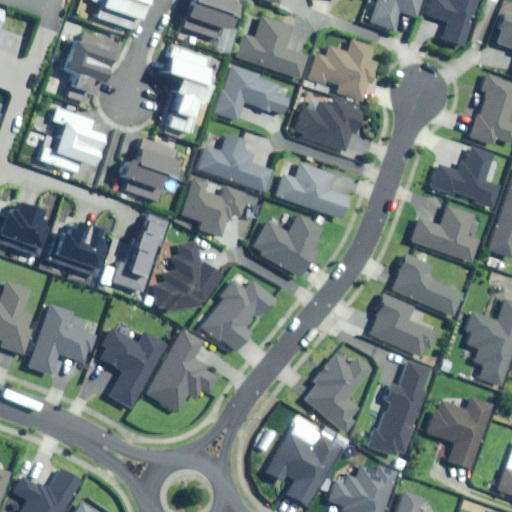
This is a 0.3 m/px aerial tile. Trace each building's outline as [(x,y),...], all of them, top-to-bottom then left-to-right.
[(139,0),(96,0),(90,18),(129,31),(139,0)] [(229,19),(234,4),(228,2),(228,0),(183,0),(182,5),(174,32),(215,45),(219,31),(225,33),(229,19)] [(418,0),(374,0),(366,23),(388,32),(395,12),(411,19),(418,0)] [(444,0),(444,2),(437,0),(428,0),(422,17),(442,23),(436,40),(457,47),(473,0),(444,0)] [(509,49),(507,54),(511,55),(511,67),(509,75),(511,75),(511,13),(510,17),(500,14),(490,43),(509,49)] [(288,28),(258,17),(256,24),(245,20),(232,57),(294,80),(302,57),(280,49),(288,28)] [(80,104),(81,100),(90,103),(104,62),(111,64),(118,44),(80,31),(77,41),(68,38),(55,75),(64,78),(61,88),(64,89),(61,97),(80,104)] [(332,96),(356,106),(374,64),(366,60),(370,50),(347,40),(342,53),(326,46),(322,56),(315,53),(304,80),(320,86),(322,81),(336,87),(332,96)] [(195,112),(191,110),(194,103),(198,105),(206,82),(200,80),(208,59),(168,44),(158,71),(173,76),(167,92),(172,93),(161,124),(183,132),(189,117),(192,118),(195,112)] [(239,105),(266,116),(268,111),(277,115),(283,100),(271,95),(274,86),(255,78),(256,76),(228,65),(209,113),(232,123),(239,105)] [(511,96),(511,85),(482,75),(477,89),(481,91),(477,101),(480,102),(475,116),(472,115),(464,138),(488,147),(491,140),(507,145),(511,130),(511,125),(503,122),(511,96)] [(329,99),(326,104),(318,101),(313,114),(303,109),(291,136),(339,156),(355,118),(358,111),(329,99)] [(49,121),(59,124),(51,149),(41,146),(36,160),(73,171),(76,161),(89,165),(99,133),(89,130),(92,120),(53,108),(49,121)] [(222,136),(216,152),(200,147),(193,170),(259,192),(267,169),(253,164),(238,146),(240,142),(222,136)] [(173,149),(138,137),(130,159),(122,156),(115,173),(124,176),(120,188),(153,199),(157,188),(152,186),(157,172),(172,177),(176,165),(168,162),(173,149)] [(329,176),(295,164),(290,179),(279,175),(271,197),(335,220),(343,198),(324,190),(329,176)] [(511,167),(511,168),(483,251),(506,259),(511,240),(511,167)] [(204,184),(188,179),(175,216),(197,223),(194,232),(216,239),(224,215),(233,218),(241,194),(220,187),(216,199),(201,194),(204,184)] [(0,242),(10,246),(26,202),(14,198),(11,207),(7,206),(5,211),(0,209),(0,242)] [(10,246),(35,255),(45,225),(37,223),(40,217),(35,215),(38,206),(26,202),(10,246)] [(468,216),(440,207),(433,226),(413,220),(405,242),(465,263),(473,241),(461,237),(468,216)] [(139,290),(164,221),(144,214),(143,218),(140,217),(136,228),(135,228),(129,245),(130,245),(124,263),(116,261),(110,279),(139,290)] [(309,250),(314,240),(312,239),(318,228),(293,215),(283,234),(262,223),(249,248),(257,252),(255,257),(296,278),(311,251),(309,250)] [(68,266),(84,222),(72,218),(69,226),(65,225),(62,231),(59,230),(57,233),(54,232),(45,258),(68,266)] [(96,227),(84,222),(68,266),(92,275),(103,245),(96,243),(98,236),(93,235),(96,227)] [(161,305),(163,311),(198,304),(218,276),(219,274),(199,259),(197,262),(195,240),(176,242),(177,254),(169,255),(172,269),(162,270),(164,280),(150,282),(155,306),(161,305)] [(429,268),(402,255),(386,289),(447,317),(457,295),(423,280),(429,268)] [(198,325),(232,350),(248,330),(241,324),(251,311),(259,316),(273,297),(248,279),(242,287),(231,279),(218,296),(220,297),(198,325)] [(26,326),(30,315),(20,312),(28,290),(3,281),(0,290),(0,346),(20,354),(29,328),(26,326)] [(378,295),(371,312),(375,314),(365,337),(415,358),(419,348),(425,350),(432,333),(403,322),(408,308),(378,295)] [(511,336),(511,305),(497,300),(490,321),(467,313),(461,330),(466,332),(461,345),(472,349),(468,363),(478,366),(473,380),(495,387),(511,336)] [(69,311),(47,304),(25,366),(47,374),(55,353),(79,362),(90,333),(65,324),(69,311)] [(162,344),(140,332),(135,342),(109,327),(100,343),(104,346),(97,358),(119,370),(105,395),(127,407),(162,344)] [(205,367),(190,359),(199,343),(177,331),(141,396),(173,413),(183,396),(191,400),(196,391),(204,395),(213,378),(202,372),(205,367)] [(352,422),(347,418),(353,409),(341,399),(365,371),(351,359),(343,368),(329,356),(309,380),(314,384),(300,401),(334,430),(341,435),(352,422)] [(426,370),(403,363),(394,388),(386,386),(381,401),(384,402),(375,432),(370,430),(364,449),(391,457),(392,453),(399,455),(426,370)] [(487,405),(465,398),(461,411),(433,401),(422,434),(449,443),(442,462),(465,470),(487,405)] [(288,480),(280,496),(303,509),(337,447),(315,435),(308,448),(283,434),(260,474),(277,483),(281,476),(288,480)] [(511,441),(510,441),(492,492),(511,498),(511,441)] [(378,511),(393,473),(372,466),(370,472),(355,467),(351,479),(341,475),(338,485),(330,482),(323,502),(339,507),(337,511),(336,511),(378,511)] [(57,511),(74,482),(54,471),(43,492),(18,478),(9,495),(23,502),(16,511),(57,511)] [(412,511),(417,498),(397,491),(390,511),(412,511)]
